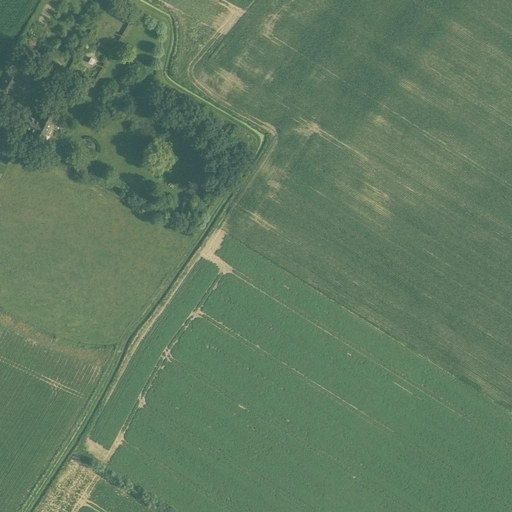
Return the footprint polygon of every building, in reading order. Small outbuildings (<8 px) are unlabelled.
[(117,33),(121,26),(105,17),(101,24),(117,33)] [(18,60),(14,66),(23,71),(27,65),(18,60)] [(0,82),(0,87),(11,94),(21,76),(8,68),(0,82)] [(43,137),(55,114),(45,110),(40,120),(30,116),(25,126),(35,130),(34,133),(43,137)] [(1,142),(0,143),(0,161),(6,165),(9,159),(14,149),(1,142)]
